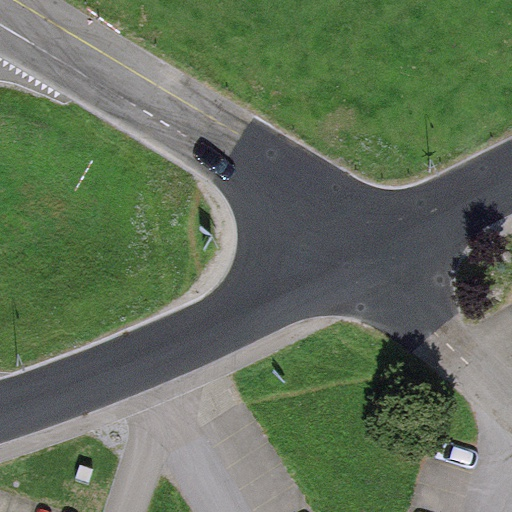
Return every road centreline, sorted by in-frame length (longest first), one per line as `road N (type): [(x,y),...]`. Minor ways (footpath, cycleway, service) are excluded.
road 1 (residential): [(0,23),(261,182),(344,258)]
road 2 (residential): [(0,416),(144,361),(344,258)]
road 3 (residential): [(344,258),(511,175)]
